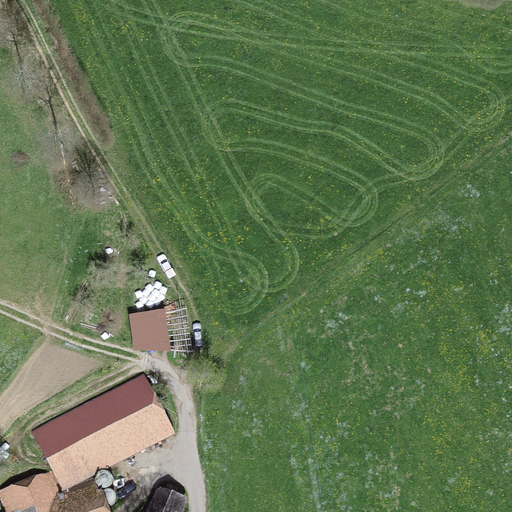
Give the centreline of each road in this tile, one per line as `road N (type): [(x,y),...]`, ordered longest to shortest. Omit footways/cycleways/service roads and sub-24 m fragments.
road 1 (track): [(0,305),(181,373)]
road 2 (track): [(198,511),(181,373)]
